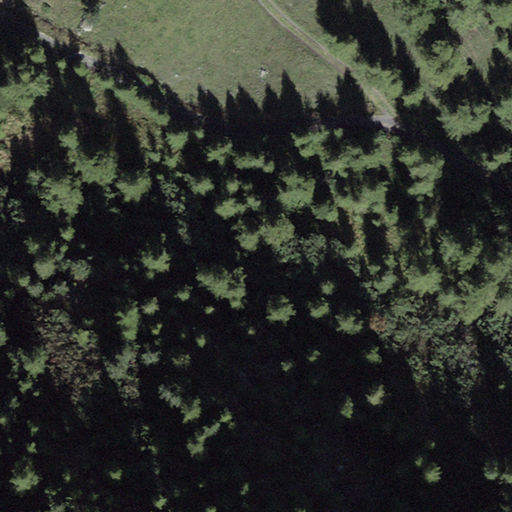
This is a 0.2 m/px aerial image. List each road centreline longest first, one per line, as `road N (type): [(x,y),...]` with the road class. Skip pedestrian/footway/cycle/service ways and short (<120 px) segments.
road 1 (track): [(397,127),(209,124),(0,14)]
road 2 (track): [(266,0),(369,90),(397,127)]
road 3 (track): [(511,187),(397,127)]
